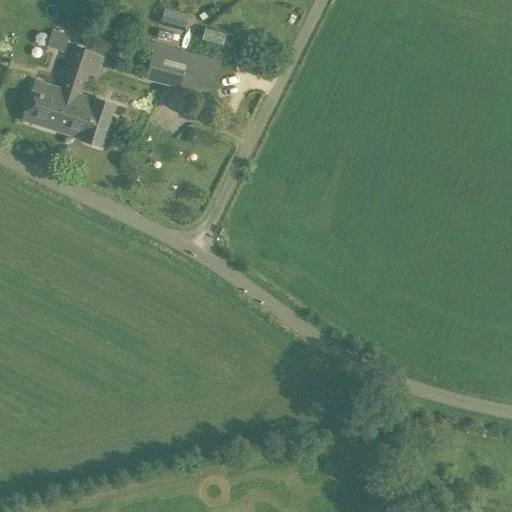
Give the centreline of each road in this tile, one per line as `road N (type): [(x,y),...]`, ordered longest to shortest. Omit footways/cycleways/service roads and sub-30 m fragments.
road 1 (unclassified): [(511,413),(394,382),(192,252)]
road 2 (unclassified): [(319,0),(192,252)]
road 3 (unclassified): [(192,252),(0,155)]
